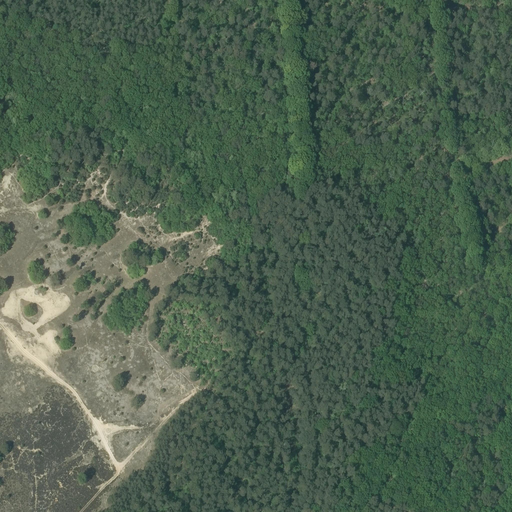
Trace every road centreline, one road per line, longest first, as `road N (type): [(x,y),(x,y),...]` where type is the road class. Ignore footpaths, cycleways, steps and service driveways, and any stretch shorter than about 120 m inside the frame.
road 1 (track): [(155,54),(19,14),(3,0)]
road 2 (track): [(0,320),(98,428)]
road 3 (track): [(83,511),(175,415)]
